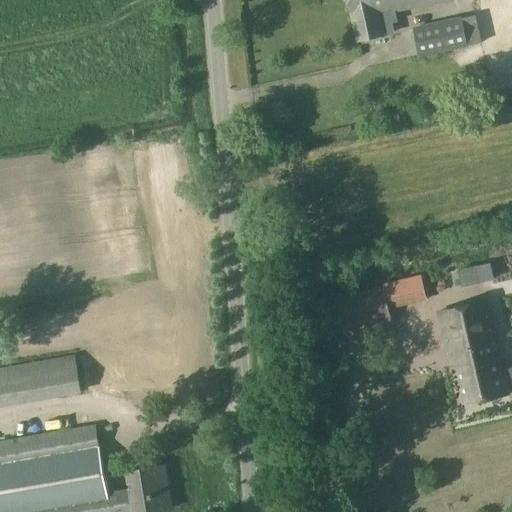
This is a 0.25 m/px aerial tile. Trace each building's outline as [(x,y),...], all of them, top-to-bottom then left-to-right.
[(347,0),(352,18),(357,39),(357,40),(393,32),(391,22),(396,21),(393,11),(442,0),(347,0)] [(461,17),(413,28),(419,57),(467,46),(461,17)] [(385,101),(375,103),(377,113),(387,110),(385,101)] [(462,286),(482,281),(479,264),(458,269),(462,286)] [(360,326),(391,318),(384,287),(336,298),(344,334),(360,330),(360,326)] [(459,404),(508,392),(487,300),(437,311),(459,404)] [(0,404),(79,391),(73,356),(0,368),(0,404)] [(95,426),(0,442),(0,511),(110,511),(107,494),(95,426)] [(131,490),(107,494),(110,511),(151,511),(173,508),(169,484),(164,485),(161,467),(166,466),(165,465),(128,472),(131,490)]
